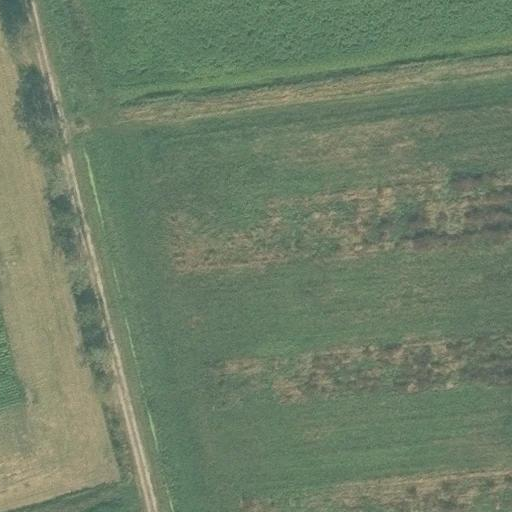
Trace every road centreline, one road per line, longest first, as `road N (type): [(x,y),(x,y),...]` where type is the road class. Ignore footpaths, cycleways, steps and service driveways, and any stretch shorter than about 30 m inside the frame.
road 1 (track): [(22,0),(150,511)]
road 2 (track): [(511,69),(56,131)]
